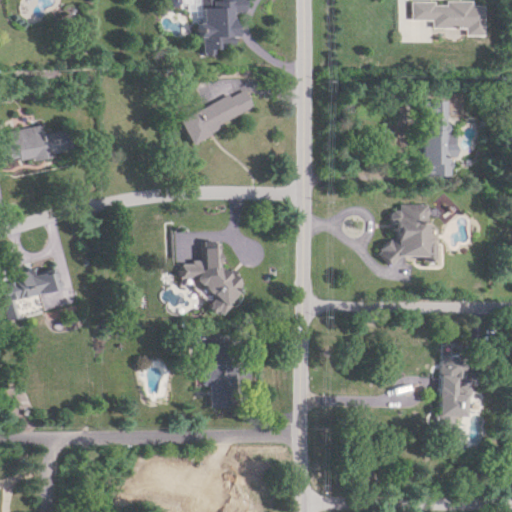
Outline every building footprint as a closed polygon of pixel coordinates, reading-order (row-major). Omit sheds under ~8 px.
[(406,2),(407,19),(428,19),(428,27),(461,27),(462,35),(480,34),(480,5),(469,5),(468,0),(442,0),(443,2),(406,2)] [(174,118),(184,140),(252,110),(242,88),(174,118)] [(442,100),(417,100),(417,175),(450,175),(450,123),(442,123),(442,100)] [(6,130),(8,141),(0,142),(0,159),(0,162),(62,151),(59,130),(39,133),(38,125),(6,130)] [(429,261),(430,235),(422,235),(423,204),(393,203),(393,211),(387,211),(386,241),(376,241),(376,257),(416,258),(416,261),(429,261)] [(214,241),(195,241),(196,259),(186,260),(184,263),(174,263),(174,277),(189,277),(189,281),(208,296),(202,303),(202,309),(212,317),(221,306),(221,303),(237,283),(224,272),(221,272),(214,267),(214,241)] [(55,288),(50,265),(6,275),(8,280),(0,281),(0,306),(3,319),(15,316),(11,299),(55,288)] [(197,385),(222,385),(223,343),(206,343),(206,367),(197,367),(197,385)] [(434,353),(433,435),(450,435),(450,416),(461,416),(462,395),(467,395),(468,378),(461,378),(462,354),(434,353)] [(230,477),(214,469),(198,502),(219,511),(239,511),(246,499),(225,489),(230,477)]
